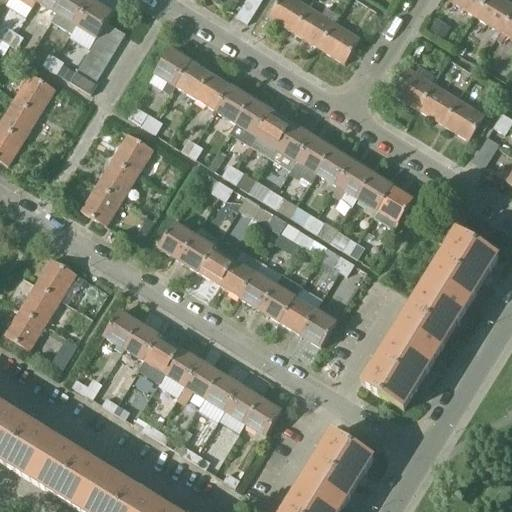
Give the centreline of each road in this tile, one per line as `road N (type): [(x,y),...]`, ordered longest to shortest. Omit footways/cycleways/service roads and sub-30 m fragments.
road 1 (residential): [(424,458),(0,196)]
road 2 (residential): [(157,0),(346,117)]
road 3 (residential): [(346,117),(511,219)]
road 4 (residential): [(424,458),(511,316)]
road 5 (residential): [(420,0),(346,117)]
